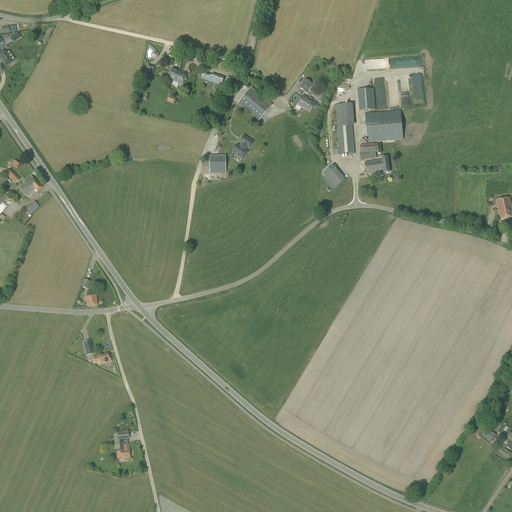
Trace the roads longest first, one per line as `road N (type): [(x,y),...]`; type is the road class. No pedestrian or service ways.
road 1 (tertiary): [(437,511),(286,436),(145,312)]
road 2 (tertiary): [(136,303),(0,105)]
road 3 (unclassified): [(145,312),(246,278),(326,215),(356,206)]
road 4 (track): [(158,511),(106,310)]
road 5 (unclassified): [(196,177),(263,0)]
road 6 (track): [(63,15),(244,65)]
road 7 (unclassified): [(511,244),(482,230),(356,206)]
road 8 (tertiary): [(0,306),(67,312),(136,303)]
road 9 (track): [(196,177),(175,299)]
